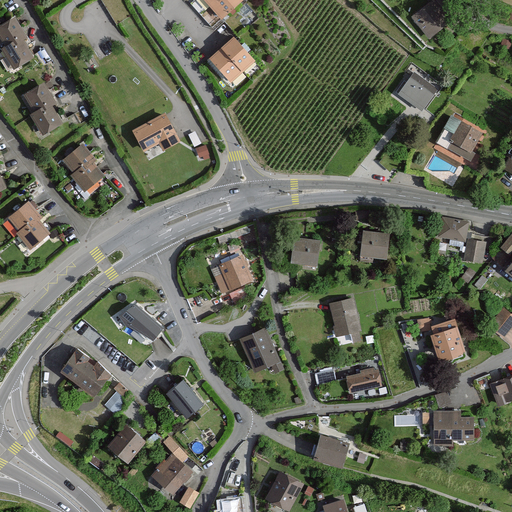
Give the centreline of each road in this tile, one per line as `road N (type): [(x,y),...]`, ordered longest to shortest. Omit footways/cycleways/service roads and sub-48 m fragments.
road 1 (secondary): [(245,198),(363,192),(511,215)]
road 2 (residential): [(245,198),(234,145),(143,0)]
road 3 (residential): [(511,353),(394,401),(316,408)]
road 4 (residential): [(243,419),(198,353),(152,244)]
road 5 (secondary): [(14,374),(67,308),(152,244)]
road 6 (secondary): [(137,227),(52,290),(0,347)]
road 7 (residential): [(0,127),(79,227),(124,208)]
road 8 (residential): [(269,271),(277,324),(316,408)]
road 9 (motorway): [(72,489),(22,423),(14,374)]
